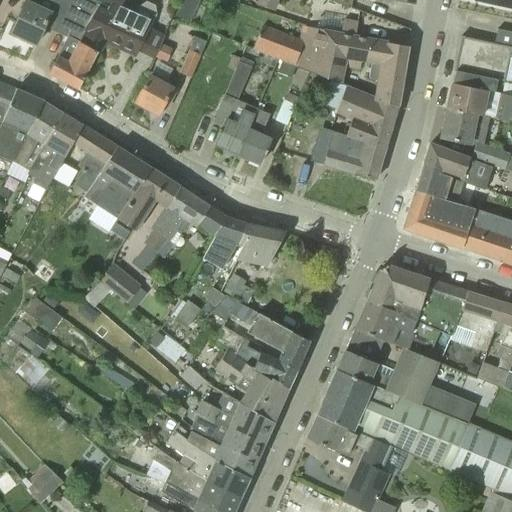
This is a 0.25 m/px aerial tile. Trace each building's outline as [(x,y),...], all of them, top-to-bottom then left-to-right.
[(54,31),(68,0),(25,0),(11,34),(35,45),(44,26),(54,31)] [(85,29),(99,8),(97,7),(83,1),(83,0),(68,0),(54,31),(68,37),(57,58),(48,73),(78,89),(98,53),(78,42),(85,29)] [(164,36),(148,28),(154,14),(155,6),(146,2),(139,6),(125,0),(112,0),(107,12),(99,8),(85,29),(78,42),(98,53),(105,39),(135,53),(137,50),(154,58),(155,57),(160,45),(164,36)] [(197,0),(183,0),(176,17),(189,22),(198,1),(197,0)] [(257,0),(255,5),(274,12),(277,0),(257,0)] [(414,0),(326,0),(348,8),(349,0),(391,0),(414,3),(414,0)] [(511,0),(475,0),(511,8),(511,0)] [(381,82),(378,99),(397,106),(407,47),(355,37),(357,23),(343,20),(341,34),(304,27),(301,40),(262,25),(252,50),(281,61),(296,67),(341,84),(345,68),(359,71),(360,63),(370,65),(368,77),(370,80),(381,82)] [(511,82),(511,31),(497,28),(494,43),(461,36),(453,72),(455,72),(496,80),(504,82),(504,81),(511,82)] [(191,78),(200,55),(209,34),(197,29),(188,51),(179,73),(191,78)] [(167,62),(171,50),(160,45),(155,57),(167,62)] [(235,70),(238,62),(240,58),(232,55),(227,67),(235,70)] [(291,78),(296,67),(281,61),(277,72),(291,78)] [(237,100),(251,67),(238,62),(235,70),(223,97),(233,101),(234,99),(237,100)] [(164,84),(166,80),(152,72),(150,76),(149,76),(135,103),(158,115),(162,107),(166,109),(176,91),(164,84)] [(511,121),(511,95),(494,92),(496,80),(455,72),(452,84),(447,108),(489,117),(511,121)] [(17,90),(0,83),(0,156),(13,162),(42,102),(17,90)] [(385,147),(397,106),(378,99),(346,87),(336,114),(351,120),(345,135),(367,143),(368,142),(385,147)] [(257,109),(237,100),(234,99),(233,101),(214,144),(237,154),(248,130),(257,109)] [(286,126),(295,106),(283,101),(274,120),(286,126)] [(45,145),(63,115),(42,102),(13,162),(22,167),(20,170),(27,174),(26,175),(27,175),(45,145)] [(511,173),(511,156),(509,156),(510,154),(483,145),(489,117),(447,108),(441,138),(475,145),(470,158),(511,173)] [(260,136),(269,115),(257,109),(248,130),(237,154),(259,164),(270,140),(260,136)] [(73,143),(82,126),(63,115),(45,145),(27,175),(35,179),(32,184),(45,190),(61,163),(73,143)] [(81,189),(116,147),(82,126),(73,143),(87,152),(77,167),(84,172),(74,185),(81,189)] [(375,180),(385,147),(368,142),(367,143),(345,135),(331,131),(328,148),(322,164),(375,180)] [(315,144),(310,160),(322,164),(328,148),(315,144)] [(511,186),(511,174),(429,146),(423,163),(442,170),(441,171),(461,177),(459,182),(462,183),(496,194),(500,182),(511,186)] [(114,217),(150,168),(116,147),(81,189),(86,192),(83,197),(114,217)] [(61,163),(56,171),(52,178),(67,187),(76,172),(61,163)] [(459,193),(462,183),(459,182),(440,176),(441,171),(442,170),(423,163),(414,191),(433,197),(455,204),(459,193)] [(164,207),(179,187),(150,168),(114,217),(116,218),(115,219),(135,232),(155,202),(164,207)] [(0,195),(6,199),(9,191),(0,186),(0,195)] [(152,230),(166,240),(167,240),(169,242),(176,232),(180,235),(188,223),(195,228),(197,225),(195,224),(208,205),(179,187),(164,207),(149,228),(152,230)] [(455,204),(433,197),(414,191),(402,230),(461,249),(511,265),(511,221),(502,219),(455,204)] [(227,218),(208,205),(195,224),(197,225),(214,236),(202,258),(221,268),(236,243),(238,243),(246,224),(227,218)] [(266,266),(283,232),(246,224),(238,243),(242,245),(235,258),(266,266)] [(157,254),(166,240),(152,230),(143,243),(145,245),(157,254)] [(173,245),(169,242),(167,240),(166,240),(157,254),(163,258),(173,245)] [(46,280),(53,271),(42,263),(36,272),(46,280)] [(140,286),(112,263),(98,281),(99,282),(110,291),(126,304),(134,310),(146,294),(139,288),(140,286)] [(461,310),(468,292),(386,265),(379,270),(367,300),(394,312),(433,329),(451,336),(455,325),(461,310)] [(19,276),(5,268),(1,275),(15,283),(19,276)] [(235,298),(236,298),(243,285),(245,281),(232,273),(222,291),(235,298)] [(93,308),(110,291),(99,282),(83,298),(93,308)] [(223,298),(225,296),(212,287),(203,295),(214,306),(223,298)] [(484,353),(492,331),(503,303),(468,292),(461,310),(455,325),(477,333),(471,348),(484,353)] [(57,302),(48,295),(42,302),(51,309),(57,302)] [(280,352),(277,360),(296,369),(309,341),(293,333),(259,314),(226,296),(210,312),(225,321),(230,313),(237,317),(236,317),(250,325),(246,333),(280,352)] [(51,333),(61,318),(35,299),(25,313),(51,333)] [(428,342),(433,329),(394,312),(367,300),(355,329),(383,341),(404,349),(408,351),(414,336),(428,342)] [(193,324),(200,306),(186,301),(179,319),(193,324)] [(509,372),(511,362),(511,306),(503,303),(492,331),(503,335),(496,356),(500,358),(497,368),(482,363),(476,379),(503,389),(509,372)] [(31,352),(41,338),(29,330),(30,328),(18,320),(5,337),(17,346),(19,343),(31,352)] [(296,369),(277,360),(259,353),(246,346),(249,341),(230,330),(223,325),(214,339),(229,349),(288,389),(296,369)] [(383,341),(355,329),(354,329),(336,371),(383,391),(386,392),(447,416),(455,398),(426,385),(435,362),(408,351),(404,349),(395,371),(376,364),(374,363),(383,341)] [(273,423),(288,389),(229,349),(216,368),(248,391),(240,403),(273,423)] [(49,369),(30,356),(15,372),(32,387),(31,388),(38,395),(52,381),(45,374),(49,369)] [(475,376),(479,366),(469,362),(465,372),(475,376)] [(203,380),(188,366),(179,376),(194,390),(203,380)] [(511,511),(511,442),(447,416),(386,392),(383,391),(336,371),(316,415),(370,437),(391,446),(449,471),(492,490),(491,492),(489,492),(480,511),(511,511)] [(509,372),(503,388),(511,391),(511,372),(509,372)] [(273,423),(240,403),(222,393),(215,408),(200,401),(194,414),(196,414),(196,415),(212,423),(214,419),(230,427),(264,444),(273,423)] [(264,444),(230,427),(214,419),(212,423),(196,415),(189,427),(220,443),(223,444),(223,443),(256,461),(264,444)] [(349,456),(354,446),(364,451),(370,437),(316,415),(306,439),(349,456)] [(69,425),(57,416),(51,423),(62,433),(69,425)] [(187,432),(178,426),(174,431),(183,437),(187,432)] [(201,450),(186,442),(185,441),(173,432),(166,444),(197,464),(192,472),(192,473),(208,483),(240,497),(249,479),(216,460),(201,450)] [(219,446),(208,441),(190,432),(186,442),(201,450),(216,460),(249,479),(256,461),(223,443),(223,444),(220,443),(219,446)] [(364,451),(348,488),(377,501),(388,474),(381,471),(391,446),(370,437),(364,451)] [(193,511),(233,511),(240,497),(208,483),(192,473),(192,472),(174,462),(157,449),(145,476),(165,483),(160,493),(193,511)] [(40,504),(62,482),(44,465),(28,481),(25,478),(21,481),(40,504)] [(171,511),(169,510),(147,501),(141,511),(171,511)]
